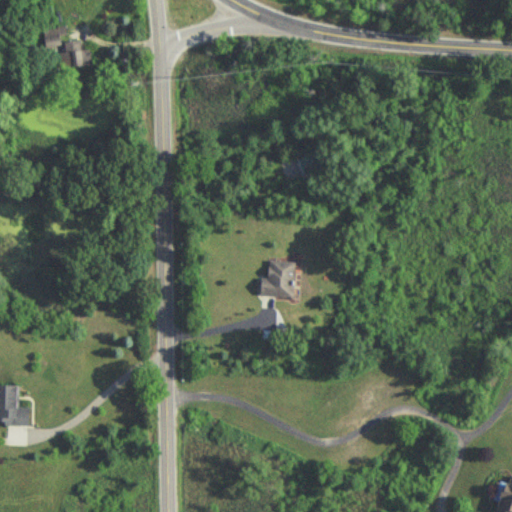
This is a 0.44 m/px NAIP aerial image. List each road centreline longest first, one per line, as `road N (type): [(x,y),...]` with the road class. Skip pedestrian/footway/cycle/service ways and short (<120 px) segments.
road 1 (tertiary): [(164,511),(155,0)]
road 2 (tertiary): [(511,50),(306,29),(228,0)]
